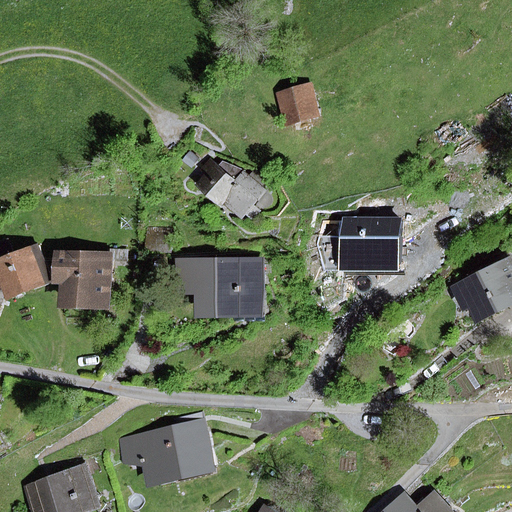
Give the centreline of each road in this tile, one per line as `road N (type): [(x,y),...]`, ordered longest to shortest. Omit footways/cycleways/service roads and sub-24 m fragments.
road 1 (residential): [(453,411),(177,399),(0,367)]
road 2 (residential): [(453,411),(431,458),(377,511)]
